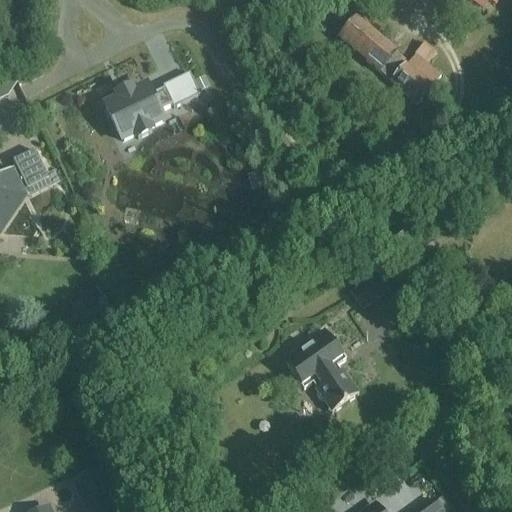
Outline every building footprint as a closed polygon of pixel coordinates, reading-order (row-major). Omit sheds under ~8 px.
[(466,0),(482,12),(491,0),(466,0)] [(417,58),(410,66),(398,56),(374,36),(379,30),(362,15),(340,41),(419,108),(436,88),(434,87),(441,78),(417,58)] [(124,110),(109,117),(127,154),(140,147),(142,151),(156,144),(154,140),(168,134),(163,123),(177,117),(178,119),(204,107),(193,85),(168,97),(169,100),(156,106),(152,97),(139,104),(137,100),(123,107),(124,110)] [(27,192),(48,182),(34,153),(13,163),(17,171),(11,173),(10,172),(0,176),(0,233),(24,199),(20,191),(25,188),(27,192)] [(434,242),(430,244),(423,234),(397,251),(416,280),(432,269),(434,271),(447,262),(434,242)] [(348,292),(362,312),(391,291),(377,271),(348,292)] [(357,340),(373,328),(366,319),(350,331),(357,340)] [(331,416),(358,397),(338,368),(345,363),(325,333),(283,363),(304,392),(311,387),(331,416)] [(115,511),(98,473),(74,484),(86,511),(49,511),(48,509),(42,511),(115,511)]
